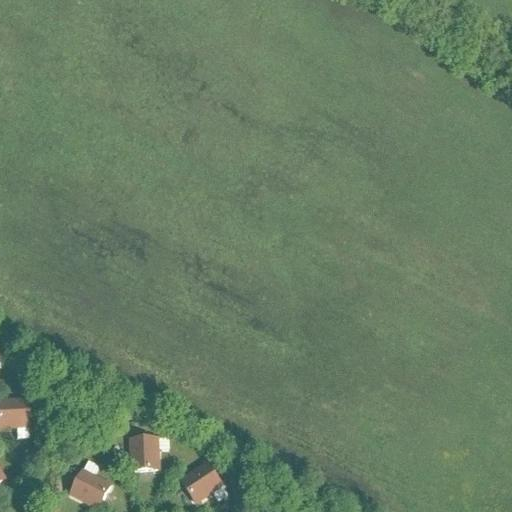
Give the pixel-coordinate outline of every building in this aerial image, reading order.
[(0,431),(27,430),(26,404),(0,405),(0,431)] [(16,443),(28,442),(27,432),(15,432),(16,443)] [(160,457),(171,456),(170,442),(159,443),(160,457)] [(133,475),(159,474),(157,443),(131,444),(133,475)] [(84,473),(94,479),(97,472),(87,467),(84,473)] [(196,507),(222,490),(208,468),(182,485),(196,507)] [(97,511),(99,511),(111,489),(83,475),(71,498),(97,511)] [(218,507),(228,500),(224,492),(213,499),(218,507)]
